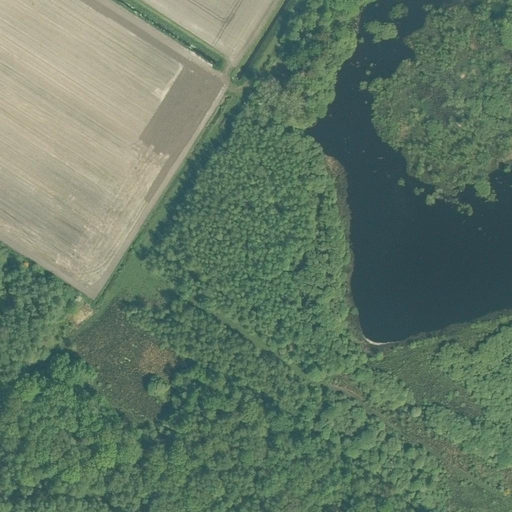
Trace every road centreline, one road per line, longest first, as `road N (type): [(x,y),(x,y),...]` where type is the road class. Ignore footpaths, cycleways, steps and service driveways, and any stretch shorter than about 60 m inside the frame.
road 1 (track): [(511,510),(134,262)]
road 2 (track): [(103,308),(220,123)]
